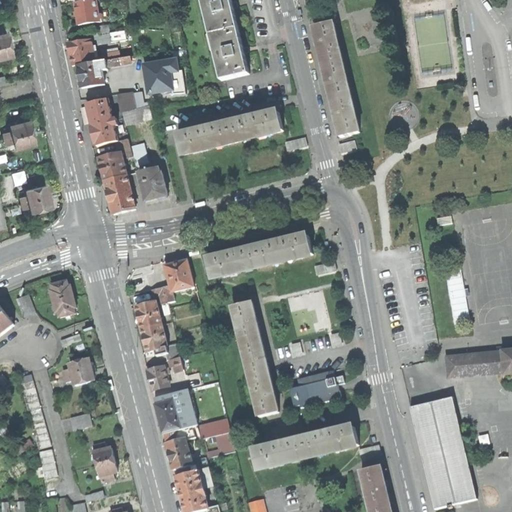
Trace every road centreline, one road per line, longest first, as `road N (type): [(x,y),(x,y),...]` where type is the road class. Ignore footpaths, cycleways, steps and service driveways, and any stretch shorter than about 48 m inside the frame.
road 1 (secondary): [(164,511),(94,243)]
road 2 (tertiary): [(413,511),(361,258)]
road 3 (tertiary): [(94,243),(122,254),(164,250),(338,208)]
road 4 (secondary): [(94,243),(38,0)]
road 5 (tertiary): [(332,188),(94,243)]
road 6 (residential): [(472,15),(484,104),(492,110),(506,108),(510,94),(491,25)]
road 7 (residential): [(288,0),(332,188)]
